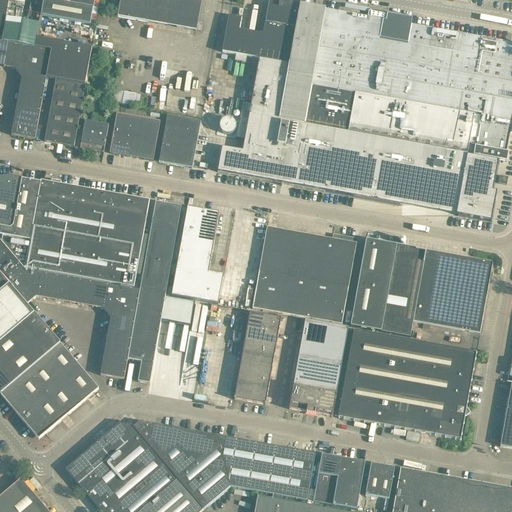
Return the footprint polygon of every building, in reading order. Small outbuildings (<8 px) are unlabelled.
[(42,0),(40,14),(89,23),(92,7),(59,1),(59,0),(42,0)] [(117,0),(115,13),(197,28),(201,0),(117,0)] [(221,147),(217,171),(491,220),(496,191),(493,191),(498,160),(504,161),(511,114),(511,41),(429,26),(410,23),(411,17),(387,13),(386,18),(374,16),(367,15),(300,3),(284,0),(269,0),(265,20),(262,38),(238,34),(241,16),(229,14),(222,50),(234,52),(259,57),(242,150),(221,147)] [(27,17),(38,20),(41,9),(30,6),(27,17)] [(32,46),(14,67),(21,76),(47,67),(52,41),(37,38),(35,46),(32,46)] [(7,41),(3,65),(14,67),(32,46),(7,41)] [(44,138),(44,140),(52,141),(66,144),(73,145),(84,83),(89,56),(91,48),(52,41),(47,67),(45,77),(55,79),(44,138)] [(21,76),(19,88),(42,92),(45,77),(47,67),(21,76)] [(19,88),(16,99),(40,103),(42,92),(19,88)] [(123,91),(121,103),(134,105),(135,93),(123,91)] [(165,93),(162,109),(200,117),(203,100),(165,93)] [(16,99),(14,110),(38,115),(40,103),(16,99)] [(14,110),(10,133),(34,138),(34,136),(38,115),(14,110)] [(111,144),(109,152),(115,153),(151,160),(158,120),(116,113),(111,144)] [(166,115),(158,161),(191,167),(199,121),(166,115)] [(84,121),(80,147),(102,151),(103,151),(108,125),(84,121)] [(0,224),(9,226),(12,223),(20,178),(20,176),(12,175),(10,175),(9,174),(5,174),(2,175),(0,174),(0,224)] [(505,183),(506,176),(498,174),(497,181),(505,183)] [(0,241),(0,272),(9,283),(8,284),(9,285),(25,271),(23,269),(24,268),(132,288),(132,286),(148,202),(118,196),(61,185),(59,185),(49,183),(41,181),(41,182),(40,182),(31,180),(20,178),(12,223),(13,224),(13,225),(10,227),(0,225),(0,234),(2,235),(1,242),(0,241)] [(139,287),(138,290),(164,295),(176,224),(177,225),(181,206),(155,201),(152,220),(139,287)] [(187,207),(182,237),(197,240),(203,210),(191,208),(187,207)] [(203,210),(197,240),(212,243),(217,212),(203,210)] [(265,226),(250,308),(340,324),(351,257),(352,258),(356,238),(355,237),(336,234),(335,239),(285,230),(265,226)] [(180,246),(179,252),(209,257),(210,252),(212,243),(197,240),(182,237),(180,246)] [(364,239),(348,325),(408,336),(411,320),(476,333),(488,271),(490,261),(462,256),(423,249),(423,250),(414,248),(414,247),(364,239)] [(179,252),(176,267),(206,272),(209,257),(179,252)] [(176,267),(171,295),(216,303),(222,275),(206,272),(176,267)] [(25,271),(9,285),(25,305),(26,304),(34,297),(39,273),(25,271)] [(0,290),(8,284),(9,283),(0,272),(0,290)] [(39,273),(34,297),(46,299),(50,275),(39,273)] [(50,275),(46,299),(68,303),(72,280),(50,275)] [(72,280),(68,303),(80,305),(84,282),(72,280)] [(84,282),(80,305),(91,307),(95,284),(84,282)] [(0,290),(0,341),(33,313),(25,305),(9,285),(8,284),(0,290)] [(95,284),(91,307),(102,309),(116,288),(95,284)] [(116,288),(102,309),(109,318),(134,313),(138,292),(116,288)] [(148,384),(164,295),(138,290),(138,292),(134,313),(131,334),(129,345),(127,356),(126,359),(140,362),(137,382),(148,384)] [(248,311),(245,325),(276,331),(279,317),(248,311)] [(33,313),(0,341),(0,393),(0,394),(60,344),(58,341),(33,313)] [(109,318),(107,329),(131,334),(134,313),(109,318)] [(178,331),(180,322),(172,321),(170,330),(178,331)] [(303,321),(296,356),(340,364),(346,329),(303,321)] [(245,325),(243,339),(274,345),(276,331),(245,325)] [(107,329),(105,341),(129,345),(131,334),(107,329)] [(349,329),(333,416),(407,430),(420,433),(456,440),(473,352),(349,329)] [(243,339),(240,354),(271,360),(274,345),(243,339)] [(105,341),(103,352),(127,356),(129,345),(105,341)] [(60,344),(0,394),(32,432),(46,433),(61,420),(68,414),(87,398),(93,393),(97,389),(98,388),(60,344)] [(103,352),(101,363),(125,367),(126,359),(127,356),(103,352)] [(240,354),(237,369),(269,374),(271,360),(240,354)] [(296,356),(291,386),(334,393),(340,364),(296,356)] [(101,363),(99,375),(122,379),(125,367),(101,363)] [(237,369),(235,383),(266,389),(269,374),(237,369)] [(232,397),(232,398),(233,398),(262,403),(262,404),(263,404),(264,403),(263,403),(266,389),(235,383),(232,397)] [(507,407),(500,446),(511,448),(511,383),(511,384),(507,407)] [(316,413),(320,391),(305,388),(301,411),(316,413)] [(334,393),(320,391),(316,413),(330,416),(334,393)] [(65,469),(64,470),(79,488),(91,502),(95,507),(99,511),(198,511),(228,487),(229,486),(270,494),(269,497),(282,499),(283,496),(306,500),(314,454),(140,423),(138,422),(132,428),(129,425),(128,426),(126,425),(125,426),(123,424),(121,426),(119,424),(110,432),(103,437),(65,469)] [(321,455),(312,501),(333,506),(341,458),(321,455)] [(341,458),(333,506),(357,510),(365,462),(341,458)] [(371,463),(365,496),(389,499),(394,467),(371,463)] [(392,511),(511,511),(511,488),(400,468),(392,511)] [(47,511),(20,480),(0,497),(0,511),(47,511)] [(341,511),(282,501),(282,499),(269,497),(269,499),(257,497),(253,511),(341,511)]
